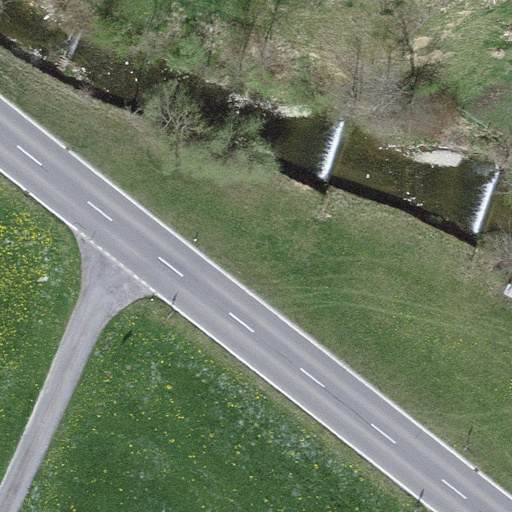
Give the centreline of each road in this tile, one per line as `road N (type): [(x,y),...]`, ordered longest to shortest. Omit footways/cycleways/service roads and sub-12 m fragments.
road 1 (secondary): [(484,511),(0,130)]
road 2 (track): [(136,237),(22,511)]
